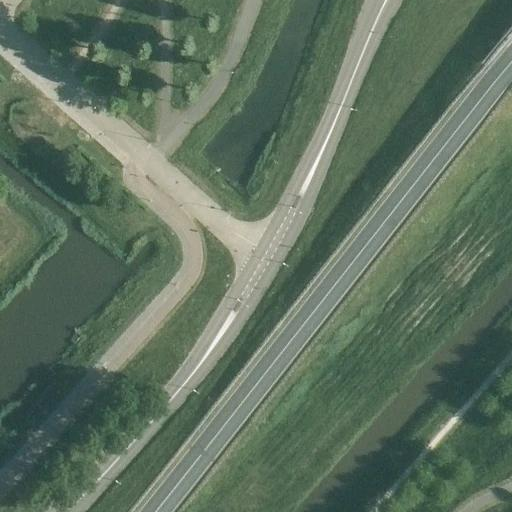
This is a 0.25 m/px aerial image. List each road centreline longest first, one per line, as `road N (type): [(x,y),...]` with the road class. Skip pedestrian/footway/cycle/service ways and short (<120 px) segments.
road 1 (unclassified): [(265,262),(0,33)]
road 2 (secondary): [(63,511),(194,368),(265,262)]
road 3 (secondary): [(265,262),(387,0)]
